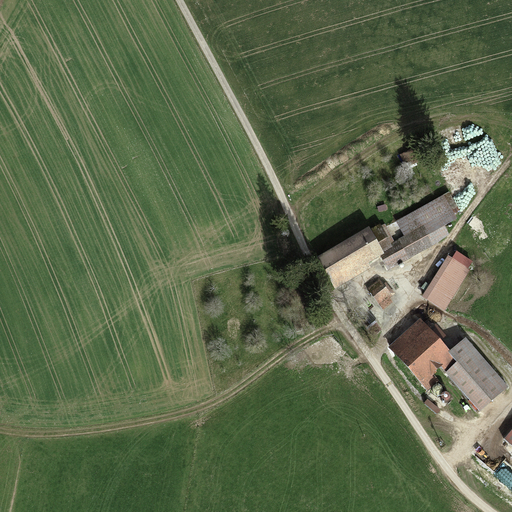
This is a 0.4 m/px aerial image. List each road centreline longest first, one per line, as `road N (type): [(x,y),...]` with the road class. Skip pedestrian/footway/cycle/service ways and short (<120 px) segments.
road 1 (unclassified): [(489,511),(447,475),(341,318),(178,0)]
road 2 (track): [(0,432),(107,430),(199,409),(341,318)]
road 3 (track): [(373,362),(447,237),(511,156)]
